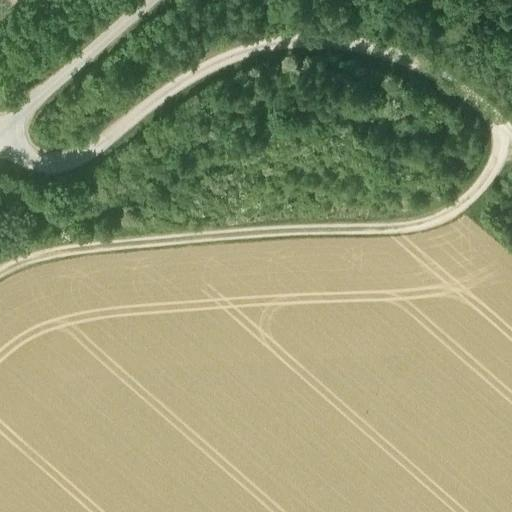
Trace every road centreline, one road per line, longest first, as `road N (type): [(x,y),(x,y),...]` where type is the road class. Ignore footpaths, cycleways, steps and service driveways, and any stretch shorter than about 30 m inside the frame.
road 1 (track): [(0,138),(28,158),(72,163),(217,68),(291,44),(343,43),(406,60),(511,140)]
road 2 (track): [(511,147),(460,209),(426,227),(67,255),(0,276)]
road 3 (track): [(165,0),(0,127)]
